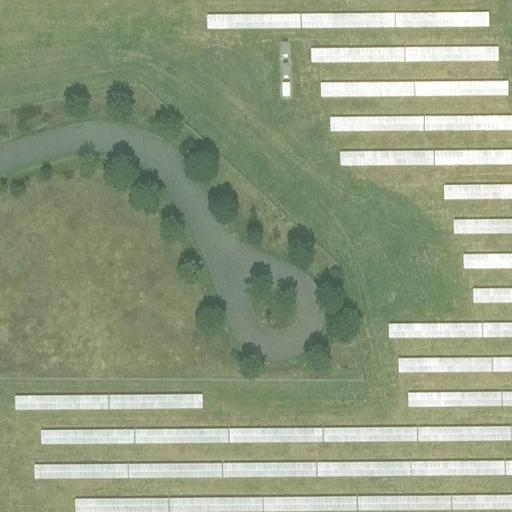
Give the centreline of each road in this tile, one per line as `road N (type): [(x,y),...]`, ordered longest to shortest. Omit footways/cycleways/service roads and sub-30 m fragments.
road 1 (unclassified): [(223,260),(172,172),(148,154),(104,141),(0,165)]
road 2 (unclassified): [(223,260),(295,286),(310,305),(310,331),(282,354),(259,347),(233,296)]
